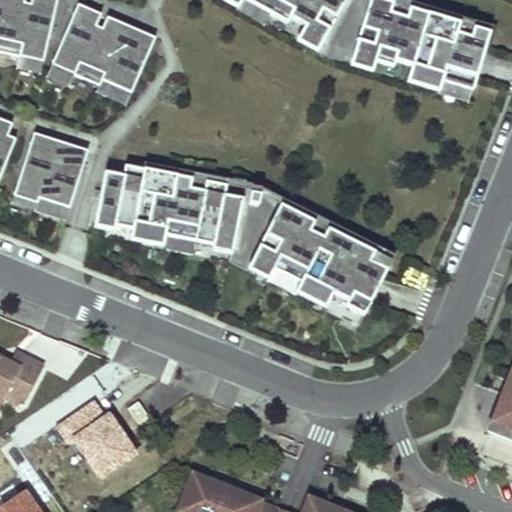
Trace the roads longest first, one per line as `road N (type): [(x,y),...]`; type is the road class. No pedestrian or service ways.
road 1 (residential): [(378,392),(334,398),(0,268)]
road 2 (residential): [(511,168),(445,337),(378,392)]
road 3 (residential): [(511,511),(408,465),(378,392)]
